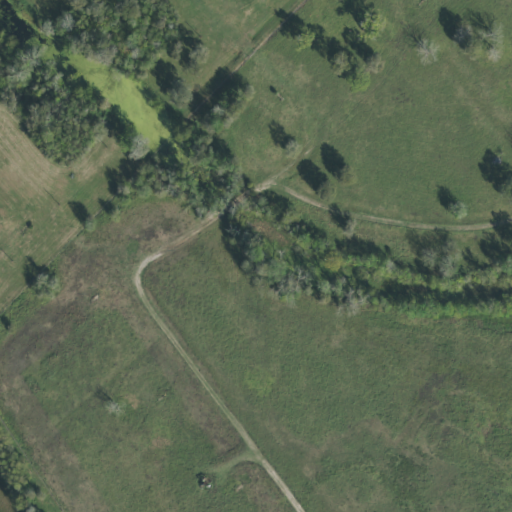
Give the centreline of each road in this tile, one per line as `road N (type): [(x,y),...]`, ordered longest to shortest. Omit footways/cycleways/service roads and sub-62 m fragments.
road 1 (residential): [(301,511),(120,269),(0,184)]
road 2 (residential): [(120,269),(290,166),(303,131),(296,97),(197,0)]
